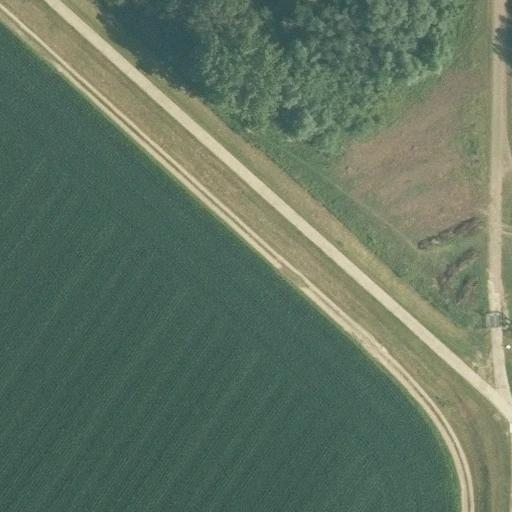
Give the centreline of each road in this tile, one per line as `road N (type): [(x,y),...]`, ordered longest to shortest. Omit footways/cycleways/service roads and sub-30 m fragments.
road 1 (track): [(0,15),(396,373),(440,422),(466,511)]
road 2 (track): [(495,283),(271,148),(101,0)]
road 3 (track): [(495,283),(495,135)]
road 4 (track): [(495,135),(498,0)]
road 5 (track): [(499,403),(495,283)]
